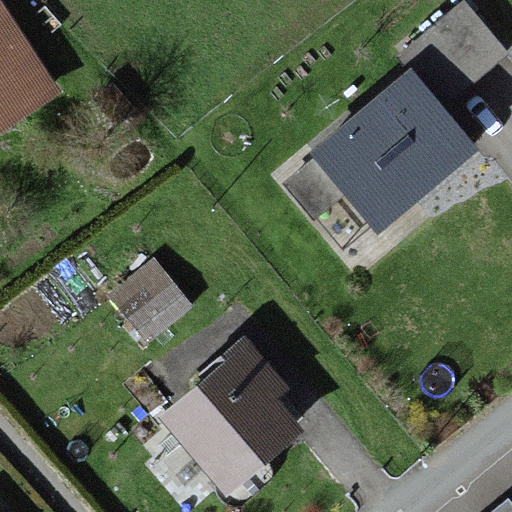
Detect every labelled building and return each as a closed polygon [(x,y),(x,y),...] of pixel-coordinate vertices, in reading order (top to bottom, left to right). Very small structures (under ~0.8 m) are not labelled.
[(0,0),(0,131),(79,90),(31,0),(0,0)] [(494,124),(427,53),(341,135),(409,205),(494,124)] [(161,264),(115,299),(145,338),(190,303),(161,264)] [(252,352),(176,414),(233,484),(309,423),(252,352)] [(511,511),(511,495),(494,511),(511,511)]
